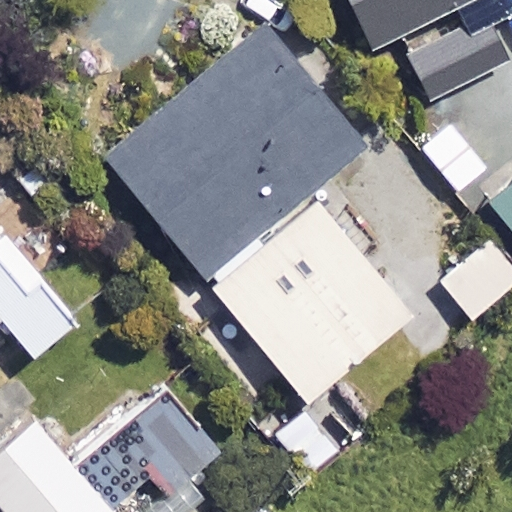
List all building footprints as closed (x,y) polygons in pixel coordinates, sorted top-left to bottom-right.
[(345,0),(368,43),(392,30),(426,95),(500,57),(481,21),(511,5),(511,3),(510,0),(345,0)] [(205,274),(308,188),(368,138),(265,13),(101,149),(205,274)] [(481,163),(445,120),(416,144),(452,187),(481,163)] [(511,173),(485,196),(511,229),(511,173)] [(308,188),(205,274),(230,305),(207,324),(234,356),(255,338),(302,395),(407,308),(308,188)] [(0,232),(0,315),(27,350),(69,317),(2,231),(0,232)] [(511,277),(511,269),(485,236),(436,275),(467,314),(511,277)] [(64,455),(108,507),(140,478),(156,497),(209,451),(149,382),(64,455)] [(300,404),(269,427),(301,470),(332,447),(300,404)] [(101,511),(108,507),(64,455),(31,417),(0,442),(0,503),(7,511),(101,511)]
